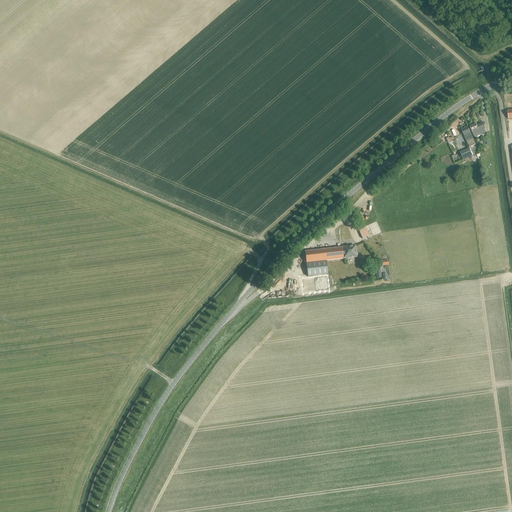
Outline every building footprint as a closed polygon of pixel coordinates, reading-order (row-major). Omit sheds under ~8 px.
[(476,124),(469,127),(474,138),(486,133),(482,124),(477,126),(476,124)] [(461,130),(466,141),(470,139),(470,140),(473,139),(468,127),(461,130)] [(460,153),(463,160),(472,155),(469,149),(460,153)] [(364,228),(358,230),(362,239),(367,236),(364,228)] [(305,252),(309,287),(329,285),(326,261),(357,257),(355,246),(305,252)]
